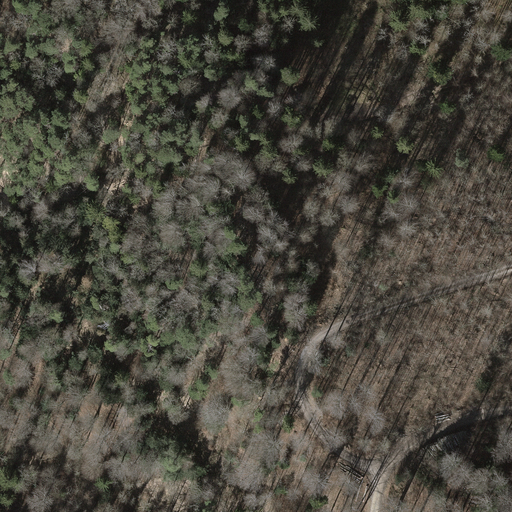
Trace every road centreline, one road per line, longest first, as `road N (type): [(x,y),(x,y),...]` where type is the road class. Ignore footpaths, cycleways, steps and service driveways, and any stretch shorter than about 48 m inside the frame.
road 1 (track): [(380,471),(334,452),(314,427),(299,375),(311,342),(511,268)]
road 2 (track): [(511,48),(388,106),(307,119)]
road 3 (track): [(511,412),(470,416),(425,434),(380,471),(371,511)]
